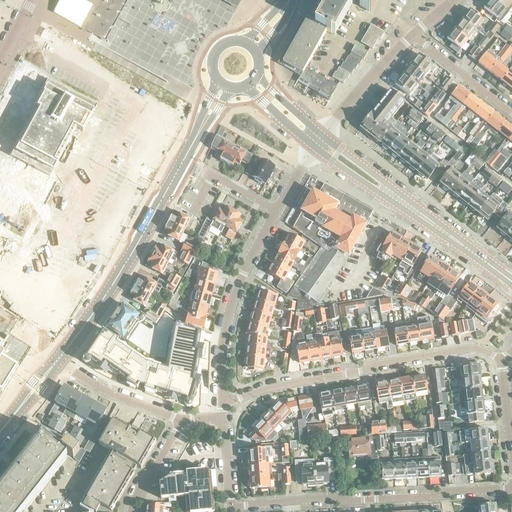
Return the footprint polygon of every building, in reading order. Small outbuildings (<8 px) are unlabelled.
[(103,0),(86,31),(101,39),(109,23),(108,23),(109,21),(110,22),(120,3),(119,3),(120,0),(103,0)] [(300,77),(306,66),(325,31),(330,33),(331,32),(334,34),(334,33),(352,0),(355,0),(359,2),(358,6),(359,6),(369,12),(369,11),(370,12),(375,7),(376,0),(328,0),(315,23),(314,23),(307,19),(282,64),(292,69),(293,68),(297,71),(295,74),(300,77)] [(500,22),(508,13),(492,0),(489,0),(483,8),(500,22)] [(511,0),(492,0),(508,13),(511,7),(511,0)] [(462,20),(476,30),(484,37),(489,41),(496,32),(498,30),(492,26),(486,33),(479,27),(483,21),(470,10),(462,20)] [(468,40),(476,30),(462,20),(455,30),(468,40)] [(498,30),(496,32),(500,35),(504,31),(494,23),(492,26),(498,30)] [(384,33),(371,25),(361,43),(372,50),(378,39),(380,40),(384,33)] [(509,42),(511,37),(511,29),(508,26),(504,31),(500,35),(509,42)] [(461,50),(468,40),(455,30),(447,39),(461,50)] [(490,41),(489,41),(484,37),(478,45),(483,49),(490,41)] [(501,81),(509,71),(501,65),(511,51),(511,43),(509,47),(490,72),(501,81)] [(490,72),(509,47),(506,45),(496,56),(488,50),(478,63),(490,72)] [(350,53),(351,53),(362,59),(363,60),(367,52),(354,46),(350,53)] [(468,56),(474,61),(482,51),(476,46),(468,56)] [(346,58),(358,64),(359,65),(362,59),(351,53),(349,57),(348,56),(346,58)] [(419,55),(411,65),(425,76),(433,66),(419,55)] [(358,64),(346,58),(344,63),(354,69),(355,70),(358,64)] [(354,69),(344,63),(343,63),(340,68),(350,74),(351,74),(354,69)] [(417,86),(425,76),(411,65),(403,75),(417,86)] [(309,84),(315,74),(317,70),(310,66),(309,68),(306,66),(300,77),(299,78),(309,84)] [(0,226),(5,229),(29,239),(42,214),(57,182),(58,181),(54,179),(80,130),(84,123),(83,123),(89,111),(90,112),(94,105),(81,98),(60,87),(60,86),(26,68),(9,98),(2,112),(0,115),(0,189),(1,190),(0,191),(0,226)] [(350,74),(340,68),(339,68),(336,73),(346,79),(347,79),(350,74)] [(501,81),(511,89),(511,69),(509,71),(501,81)] [(346,79),(336,73),(335,72),(331,78),(343,84),(346,79)] [(308,86),(319,92),(318,94),(329,100),(337,86),(329,81),(328,83),(325,82),(327,78),(320,74),(319,76),(315,74),(309,84),(308,86)] [(409,96),(417,86),(403,75),(395,85),(409,96)] [(443,85),(438,81),(435,84),(445,92),(453,82),(445,75),(442,79),(446,81),(443,85)] [(456,105),(460,108),(470,95),(459,86),(448,100),(456,105)] [(433,98),(435,100),(439,103),(446,95),(439,90),(433,98)] [(404,102),(400,99),(390,91),(376,109),(373,107),(370,111),(372,114),(361,128),(363,129),(362,131),(369,137),(377,143),(379,142),(380,143),(381,142),(392,128),(393,127),(396,123),(391,119),(404,102)] [(482,104),(470,95),(460,108),(447,126),(451,128),(457,120),(459,121),(466,112),(464,110),(466,108),(470,110),(467,114),(472,118),(475,114),(482,104)] [(426,107),(418,101),(414,106),(418,110),(428,117),(439,103),(435,100),(433,98),(426,107)] [(482,104),(475,114),(483,121),(481,123),(479,122),(469,134),(471,136),(465,143),(469,146),(494,114),(482,104)] [(455,107),(454,106),(445,118),(438,113),(434,117),(442,123),(446,127),(447,126),(460,108),(456,105),(455,107)] [(419,113),(413,109),(407,118),(412,122),(419,113)] [(419,113),(412,122),(409,125),(415,129),(424,118),(419,113)] [(505,123),(494,114),(469,146),(472,148),(483,134),(484,135),(487,131),(493,137),(495,136),(498,132),(505,123)] [(425,132),(431,137),(437,128),(431,123),(425,132)] [(485,163),(490,167),(500,154),(510,141),(509,141),(511,137),(511,127),(505,123),(498,132),(506,139),(496,152),(494,150),(487,159),(488,159),(485,163)] [(221,126),(217,136),(221,138),(226,129),(221,126)] [(389,149),(390,150),(401,135),(392,128),(381,142),(383,144),(383,146),(387,150),(389,149)] [(438,143),(445,135),(437,128),(431,137),(438,143)] [(402,135),(401,135),(390,150),(392,152),(392,154),(396,157),(398,156),(399,157),(411,143),(406,139),(408,136),(408,134),(405,131),(402,135)] [(230,143),(221,138),(217,136),(211,149),(216,152),(214,157),(219,159),(219,161),(224,164),(234,146),(229,144),(230,143)] [(416,146),(411,143),(399,157),(400,158),(399,160),(403,163),(406,162),(408,165),(420,150),(425,144),(420,140),(416,146)] [(234,146),(224,164),(230,167),(231,166),(236,169),(240,161),(247,165),(252,156),(240,149),(240,150),(234,146)] [(425,154),(420,150),(408,165),(409,165),(409,167),(413,171),(415,170),(418,172),(432,154),(428,150),(425,154)] [(462,154),(458,151),(456,154),(452,159),(456,162),(462,154)] [(435,170),(440,173),(448,163),(447,162),(445,163),(442,161),(441,162),(432,154),(418,172),(418,173),(418,175),(422,178),(424,177),(427,180),(435,170)] [(507,160),(500,154),(490,167),(497,172),(507,160)] [(254,180),(261,184),(262,183),(265,184),(268,179),(269,180),(273,173),(271,173),(274,167),(254,156),(248,168),(249,168),(248,172),(253,175),(252,177),(255,179),(254,180)] [(471,165),(479,171),(485,163),(477,157),(471,165)] [(449,163),(448,163),(440,173),(445,177),(440,183),(443,185),(443,187),(447,191),(449,190),(450,190),(461,176),(453,168),(457,163),(456,162),(452,159),(449,163)] [(202,168),(199,167),(194,177),(196,178),(202,168)] [(459,197),(459,198),(473,180),(468,176),(472,171),(468,168),(461,176),(450,190),(453,193),(453,195),(457,198),(459,197)] [(482,174),(490,180),(494,175),(486,168),(482,174)] [(468,205),(469,206),(480,192),(475,188),(478,184),(477,183),(481,178),(478,175),(473,180),(459,198),(462,200),(462,202),(466,206),(468,205)] [(494,175),(490,180),(488,182),(496,188),(497,186),(502,181),(494,175)] [(313,192),(292,228),(321,248),(314,257),(316,259),(294,291),(314,306),(350,255),(348,254),(368,220),(338,204),(343,195),(335,190),(333,193),(323,188),(319,196),(313,192)] [(475,211),(478,213),(489,199),(480,192),(469,206),(470,206),(469,208),(473,211),(475,211)] [(496,219),(497,219),(506,208),(507,207),(493,195),(490,199),(489,199),(478,213),(479,214),(479,216),(483,219),(485,218),(488,221),(494,213),(498,217),(496,219)] [(198,236),(200,238),(203,239),(210,228),(221,233),(224,228),(234,210),(228,207),(227,208),(222,205),(213,222),(207,218),(198,236)] [(511,229),(511,213),(506,208),(497,219),(501,223),(497,228),(500,230),(500,233),(504,236),(506,235),(507,236),(511,229)] [(224,228),(229,231),(226,237),(232,240),(244,218),(239,215),(239,213),(234,210),(224,228)] [(167,221),(185,230),(188,232),(193,221),(174,211),(171,216),(169,216),(167,221)] [(185,230),(167,221),(164,228),(165,229),(162,234),(183,244),(187,236),(183,234),(185,230)] [(387,264),(390,258),(401,239),(401,238),(396,235),(395,235),(391,233),(377,258),(387,264)] [(285,239),(282,244),(299,252),(302,246),(308,250),(308,251),(314,254),(318,248),(308,242),(307,244),(289,234),(286,239),(285,239)] [(402,262),(411,245),(411,243),(406,241),(405,241),(401,239),(390,258),(395,261),(396,259),(402,262)] [(185,243),(181,250),(193,256),(197,249),(185,243)] [(153,249),(150,254),(168,264),(170,260),(175,262),(176,260),(178,255),(158,244),(155,249),(153,249)] [(302,254),(299,252),(282,244),(280,248),(281,249),(278,254),(299,265),(302,261),(299,259),(302,254)] [(407,276),(422,251),(418,249),(418,248),(413,245),(412,246),(411,245),(402,262),(399,267),(404,270),(403,273),(407,276)] [(188,266),(193,256),(181,250),(178,255),(176,260),(188,266)] [(168,264),(150,254),(148,260),(149,261),(146,266),(167,278),(170,271),(166,269),(168,264)] [(274,258),(272,263),(288,272),(291,266),(297,269),(297,270),(301,273),(300,275),(301,276),(306,269),(303,268),(299,265),(278,254),(276,258),(274,258)] [(427,285),(441,264),(440,263),(440,262),(436,259),(434,259),(431,257),(417,279),(421,281),(427,285)] [(309,258),(308,259),(303,268),(306,269),(312,260),(309,258)] [(197,280),(216,285),(217,279),(217,278),(217,275),(207,272),(208,267),(194,259),(189,268),(199,270),(197,280)] [(288,272),(272,263),(269,268),(270,269),(268,274),(280,281),(276,288),(285,294),(294,282),(285,277),(288,272)] [(441,264),(427,285),(436,291),(450,270),(450,268),(445,265),(444,266),(441,264)] [(436,291),(444,296),(446,298),(448,295),(460,277),(457,275),(457,273),(452,270),(451,271),(450,270),(436,291)] [(165,283),(175,289),(181,279),(171,273),(165,283)] [(181,283),(185,286),(191,275),(186,273),(181,283)] [(136,280),(133,286),(151,296),(154,291),(159,294),(161,289),(156,286),(157,285),(156,284),(141,276),(138,281),(136,280)] [(385,291),(390,281),(385,278),(378,289),(385,291)] [(175,289),(165,283),(158,279),(156,284),(157,285),(156,286),(161,289),(172,295),(175,289)] [(194,291),(212,296),(212,294),(214,293),(216,285),(197,280),(194,291)] [(176,293),(180,295),(183,289),(188,292),(190,289),(185,286),(181,283),(176,293)] [(393,294),(400,297),(406,287),(400,283),(393,294)] [(469,283),(456,301),(460,304),(461,302),(467,306),(465,308),(466,308),(479,291),(478,290),(479,289),(474,285),(473,286),(469,283)] [(151,296),(133,286),(130,292),(131,293),(128,298),(145,307),(151,296)] [(406,287),(400,297),(406,299),(408,300),(413,292),(411,291),(412,290),(406,287)] [(366,298),(387,294),(372,288),(366,298)] [(256,301),(274,306),(276,306),(277,303),(275,302),(277,295),(260,290),(256,301)] [(192,302),(210,307),(212,300),(211,299),(212,296),(194,291),(191,302),(192,302)] [(418,307),(425,309),(434,295),(429,291),(418,307)] [(479,291),(466,308),(475,315),(488,298),(488,297),(488,296),(483,292),(482,293),(479,291)] [(180,295),(176,293),(174,295),(172,294),(168,301),(170,302),(178,307),(183,310),(185,305),(177,301),(180,295)] [(446,298),(444,296),(432,314),(443,322),(450,311),(456,301),(448,295),(446,298)] [(475,315),(484,322),(498,305),(494,302),(494,301),(490,297),(489,298),(488,298),(475,315)] [(384,300),(386,312),(392,311),(391,305),(396,304),(395,300),(389,299),(384,300)] [(253,312),(271,317),(274,306),(256,301),(253,312)] [(178,307),(170,302),(168,307),(176,312),(178,307)] [(191,302),(190,308),(185,305),(183,310),(189,313),(206,317),(206,315),(208,314),(210,307),(192,302),(191,302)] [(412,311),(416,306),(406,302),(401,303),(403,309),(403,310),(405,308),(412,311)] [(108,331),(120,340),(136,317),(138,316),(119,303),(116,307),(117,308),(109,320),(108,320),(105,324),(110,328),(108,331)] [(146,308),(141,314),(145,317),(155,324),(166,305),(163,303),(155,315),(149,311),(146,308)] [(348,311),(357,310),(356,303),(340,306),(343,319),(350,317),(348,311)] [(332,320),(339,319),(336,306),(329,308),(331,320),(331,321),(332,320)] [(416,306),(412,311),(422,315),(424,309),(416,306)] [(323,307),(318,308),(312,309),(312,310),(313,315),(317,314),(318,324),(326,322),(326,321),(323,307)] [(204,371),(207,371),(207,362),(203,362),(204,358),(207,358),(208,347),(197,345),(199,331),(180,326),(180,323),(164,311),(155,327),(144,319),(139,315),(121,341),(119,339),(119,340),(101,328),(79,357),(79,358),(79,359),(80,360),(93,369),(110,378),(115,381),(119,382),(135,389),(142,392),(181,406),(182,407),(184,407),(186,408),(188,408),(189,408),(191,408),(193,407),(195,407),(196,406),(198,405),(199,370),(204,371)] [(250,322),(268,327),(273,328),(274,323),(269,322),(271,317),(253,312),(250,322)] [(286,317),(286,320),(293,321),(294,313),(284,312),(283,317),(286,317)] [(189,313),(186,324),(204,329),(207,318),(206,317),(189,313)] [(300,333),(303,319),(302,314),(295,313),(292,332),(300,333)] [(404,324),(407,344),(410,343),(410,344),(416,343),(415,343),(421,342),(418,320),(417,320),(417,318),(413,319),(413,322),(404,324)] [(418,320),(421,342),(422,341),(422,342),(428,341),(427,340),(433,339),(430,319),(426,318),(418,320)] [(281,328),(288,329),(291,329),(293,321),(286,320),(282,319),(281,328)] [(475,332),(473,320),(458,323),(460,335),(475,332)] [(248,334),(267,337),(267,336),(265,336),(268,327),(250,322),(247,334),(248,334)] [(452,336),(460,335),(458,323),(458,322),(449,324),(452,336)] [(407,344),(404,324),(401,325),(401,329),(393,330),(396,346),(398,346),(404,345),(403,345),(407,344)] [(445,325),(439,326),(441,338),(448,337),(445,325)] [(373,328),(360,330),(364,352),(365,351),(365,352),(371,351),(371,350),(376,349),(374,333),(373,328)] [(364,352),(360,330),(355,331),(356,337),(349,338),(352,354),(353,354),(359,353),(364,352)] [(374,333),(376,349),(378,349),(378,350),(383,349),(383,348),(388,347),(386,331),(374,333)] [(0,401),(0,402),(1,400),(0,399),(0,398),(6,388),(8,389),(9,388),(7,387),(14,376),(15,377),(16,376),(15,375),(22,364),(23,365),(24,363),(22,362),(29,351),(31,352),(32,351),(30,350),(29,351),(22,347),(23,345),(21,344),(20,346),(10,339),(11,337),(9,337),(8,338),(0,332),(0,401)] [(247,346),(270,349),(272,349),(272,344),(266,343),(267,337),(248,334),(247,346)] [(331,358),(328,340),(327,334),(322,335),(322,334),(316,335),(318,341),(317,342),(320,360),(324,359),(325,361),(331,359),(331,358)] [(328,340),(331,358),(343,355),(340,337),(328,340)] [(320,360),(317,342),(306,343),(309,361),(320,360)] [(309,361),(306,343),(296,345),(299,363),(309,361)] [(246,357),(264,359),(269,360),(270,349),(247,346),(246,357)] [(264,359),(246,357),(245,368),(250,369),(250,371),(258,372),(258,370),(263,370),(264,359)] [(462,380),(480,377),(479,373),(481,373),(480,363),(472,364),(472,365),(460,367),(462,380)] [(433,383),(443,382),(443,377),(444,377),(444,369),(431,370),(433,383)] [(413,378),(411,378),(414,394),(427,391),(424,376),(418,377),(418,376),(413,377),(413,378)] [(481,389),(480,377),(462,380),(463,392),(481,389)] [(399,380),(403,402),(415,399),(414,394),(411,378),(406,379),(406,378),(401,379),(401,380),(399,380)] [(389,382),(387,382),(392,409),(393,409),(392,404),(403,402),(399,380),(394,381),(394,380),(389,381),(389,382)] [(392,409),(387,382),(382,383),(382,382),(377,383),(377,384),(375,384),(379,404),(386,403),(387,410),(392,409)] [(443,382),(433,383),(434,395),(441,394),(440,388),(444,387),(443,382)] [(354,388),(357,404),(358,404),(359,408),(365,407),(366,410),(372,409),(368,386),(362,387),(362,386),(356,387),(356,388),(354,388)] [(66,408),(74,393),(64,387),(56,403),(66,408)] [(357,404),(354,388),(350,389),(350,388),(344,389),(344,390),(342,390),(345,406),(357,404)] [(465,403),(483,401),(481,389),(463,392),(465,403)] [(345,406),(342,390),(338,391),(337,390),(332,391),(332,392),(330,392),(333,408),(345,406)] [(319,394),(321,410),(323,417),(334,415),(333,408),(330,392),(325,393),(320,394),(319,394)] [(85,399),(74,393),(66,408),(63,414),(74,420),(77,414),(85,399)] [(311,396),(298,398),(300,410),(313,408),(311,396)] [(95,404),(85,399),(77,414),(86,420),(95,404)] [(271,410),(269,411),(281,422),(287,417),(289,419),(293,415),(290,413),(298,411),(295,399),(285,401),(279,403),(278,402),(275,406),(274,405),(270,409),(271,410)] [(484,414),(483,401),(465,403),(460,404),(461,410),(465,409),(466,416),(468,416),(469,424),(484,422),(483,414),(484,414)] [(97,426),(106,411),(95,404),(86,420),(97,426)] [(53,406),(48,415),(52,418),(54,414),(61,418),(63,415),(56,411),(57,409),(53,406)] [(444,418),(442,406),(436,407),(437,419),(444,418)] [(420,429),(433,428),(431,409),(430,410),(429,410),(428,411),(427,412),(426,413),(425,414),(425,415),(425,417),(418,417),(420,429)] [(262,419),(260,421),(273,432),(279,425),(282,428),(285,425),(281,422),(269,411),(266,415),(265,414),(262,418),(262,419)] [(48,426),(54,430),(60,419),(54,415),(48,426)] [(60,419),(54,430),(60,433),(66,422),(60,419)] [(110,511),(111,511),(134,473),(133,472),(136,467),(141,469),(156,443),(138,432),(135,436),(129,432),(131,429),(114,419),(99,445),(113,453),(87,498),(88,499),(84,506),(93,511),(110,511)] [(305,420),(297,421),(298,431),(306,430),(305,420)] [(363,436),(367,436),(369,436),(368,428),(365,428),(363,420),(360,420),(363,436)] [(275,434),(273,432),(260,421),(258,424),(257,423),(253,427),(254,428),(253,429),(254,430),(249,436),(255,441),(260,441),(261,442),(271,441),(275,436),(275,434)] [(379,435),(381,435),(385,434),(396,433),(395,427),(385,428),(385,422),(378,423),(379,435)] [(415,422),(402,423),(403,431),(415,430),(415,422)] [(439,430),(442,430),(452,428),(451,422),(438,423),(439,430)] [(372,435),(375,435),(379,435),(378,423),(370,423),(372,435)] [(317,426),(318,438),(337,436),(337,431),(327,432),(326,425),(317,426)] [(67,439),(74,443),(81,430),(75,427),(67,439)] [(349,435),(349,427),(339,427),(340,436),(349,435)] [(442,430),(444,447),(452,446),(450,434),(452,433),(452,428),(442,430)] [(1,487),(2,488),(0,489),(0,511),(24,511),(25,511),(22,509),(66,453),(73,458),(79,450),(67,440),(46,429),(45,430),(49,431),(45,436),(42,434),(41,433),(12,470),(14,472),(5,483),(0,485),(1,487)] [(461,445),(470,443),(488,441),(487,440),(489,440),(488,434),(487,435),(486,429),(459,432),(461,445)] [(81,430),(74,443),(80,446),(87,434),(81,430)] [(426,434),(426,438),(433,437),(434,447),(442,446),(440,432),(426,434)] [(415,443),(415,434),(405,435),(405,444),(411,444),(411,446),(415,446),(415,443)] [(424,434),(415,434),(415,443),(424,443),(424,434)] [(347,453),(349,454),(349,457),(366,455),(367,460),(377,458),(376,451),(375,435),(372,435),(369,436),(367,436),(368,439),(347,441),(348,448),(347,448),(347,453)] [(381,435),(379,435),(375,435),(376,451),(384,451),(383,436),(381,436),(381,435)] [(403,447),(403,435),(393,435),(393,444),(399,444),(399,447),(403,447)] [(86,451),(89,453),(95,443),(89,439),(83,450),(86,451)] [(488,441),(470,443),(472,454),(489,452),(488,441)] [(280,445),(281,458),(289,457),(288,445),(280,445)] [(452,446),(444,447),(445,458),(454,457),(452,446)] [(79,450),(73,458),(79,463),(86,451),(83,450),(81,448),(79,450)] [(249,465),(249,466),(268,464),(267,458),(270,458),(270,449),(248,451),(248,458),(247,459),(247,464),(249,465)] [(490,460),(489,452),(472,454),(463,456),(465,467),(462,467),(463,474),(466,474),(466,475),(474,474),(474,476),(484,474),(484,476),(490,475),(490,473),(492,473),(490,464),(492,464),(491,460),(490,460)] [(324,465),(314,465),(315,486),(323,486),(323,484),(324,484),(328,484),(328,481),(334,480),(333,458),(323,459),(324,465)] [(423,463),(416,464),(417,479),(428,478),(427,463),(427,458),(423,458),(423,463)] [(417,479),(416,464),(416,459),(404,460),(405,479),(417,479)] [(308,487),(315,486),(314,465),(304,466),(304,460),(294,461),(296,483),(302,482),(302,485),(307,485),(308,487)] [(394,480),(405,479),(404,460),(393,461),(393,465),(394,480)] [(427,463),(428,478),(440,477),(440,462),(427,463)] [(271,464),(268,464),(249,466),(249,470),(248,470),(248,475),(250,476),(250,477),(272,475),(271,464)] [(454,464),(446,465),(447,477),(455,476),(455,475),(460,475),(459,468),(455,468),(454,464)] [(394,480),(393,465),(382,465),(382,480),(394,480)] [(170,477),(159,484),(161,499),(177,497),(187,496),(187,501),(188,511),(208,511),(214,511),(212,490),(210,470),(208,471),(186,473),(187,476),(183,476),(183,475),(170,476),(170,477)] [(290,473),(283,474),(278,474),(278,480),(283,480),(284,485),(290,485),(290,473)] [(269,481),(272,481),(272,475),(250,477),(250,481),(249,482),(249,487),(251,488),(251,489),(261,489),(261,490),(268,490),(268,488),(270,488),(269,481)] [(484,501),(479,502),(478,502),(479,506),(478,506),(478,511),(496,511),(495,504),(485,506),(484,501)]
